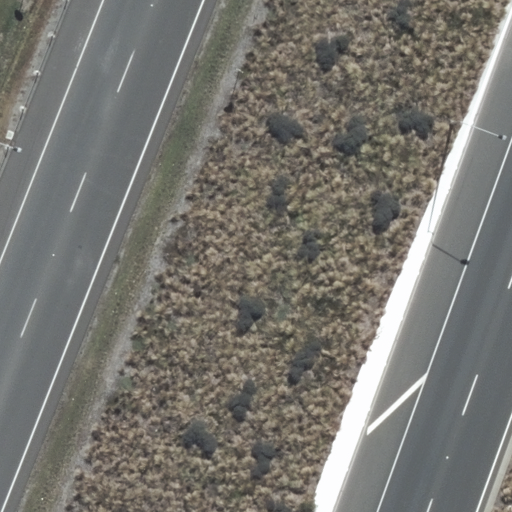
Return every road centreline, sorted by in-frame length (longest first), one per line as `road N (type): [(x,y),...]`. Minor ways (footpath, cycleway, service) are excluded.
road 1 (trunk): [(0,387),(152,0)]
road 2 (trunk): [(423,511),(511,268)]
